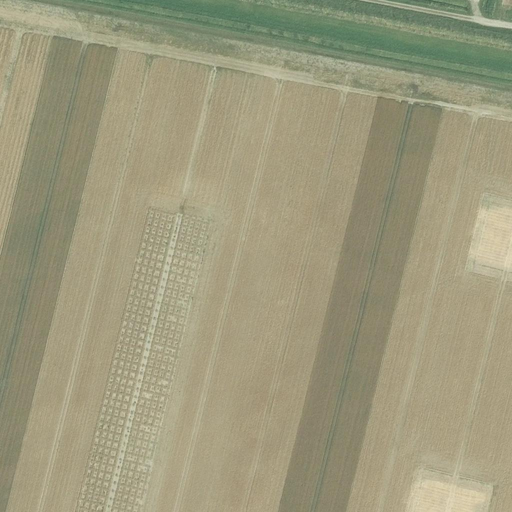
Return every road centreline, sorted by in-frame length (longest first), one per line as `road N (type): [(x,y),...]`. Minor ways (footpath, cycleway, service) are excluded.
road 1 (track): [(128,0),(511,69)]
road 2 (track): [(392,0),(511,21)]
